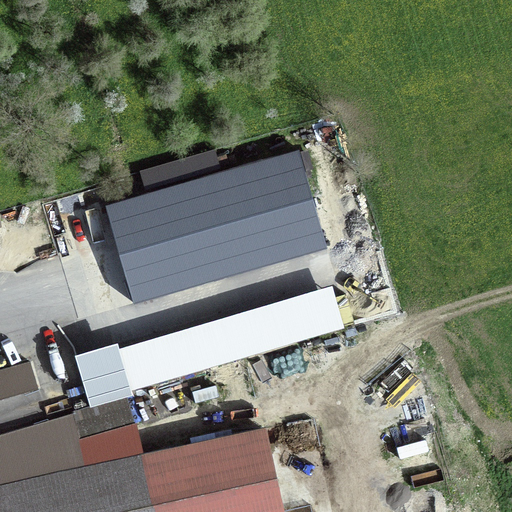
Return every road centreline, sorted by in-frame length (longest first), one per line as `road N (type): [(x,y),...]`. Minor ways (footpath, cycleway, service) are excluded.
road 1 (unknown): [(0,302),(202,299),(319,263)]
road 2 (track): [(511,294),(367,343),(351,358),(311,443)]
